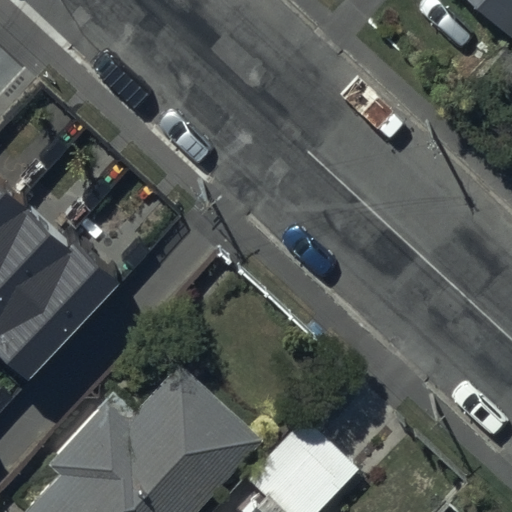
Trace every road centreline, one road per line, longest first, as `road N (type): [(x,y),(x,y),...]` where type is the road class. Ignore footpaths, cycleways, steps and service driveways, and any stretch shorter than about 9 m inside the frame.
road 1 (residential): [(0,450),(287,129)]
road 2 (unclassified): [(511,335),(287,129)]
road 3 (unclassified): [(287,129),(150,0)]
